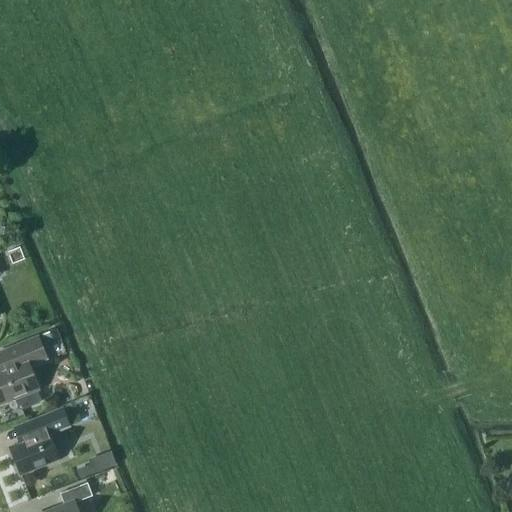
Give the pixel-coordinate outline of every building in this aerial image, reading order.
[(0,237),(8,239),(10,228),(0,226),(0,237)] [(56,330),(42,335),(46,345),(60,339),(56,330)] [(0,404),(14,399),(18,409),(21,410),(39,403),(40,400),(36,390),(38,389),(29,365),(46,358),(37,336),(0,350),(0,404)] [(19,442),(9,446),(20,474),(58,459),(48,432),(68,424),(62,408),(13,428),(19,442)] [(80,479),(93,474),(89,465),(76,470),(80,479)] [(78,511),(74,502),(92,495),(87,483),(59,493),(64,505),(47,511),(78,511)]
